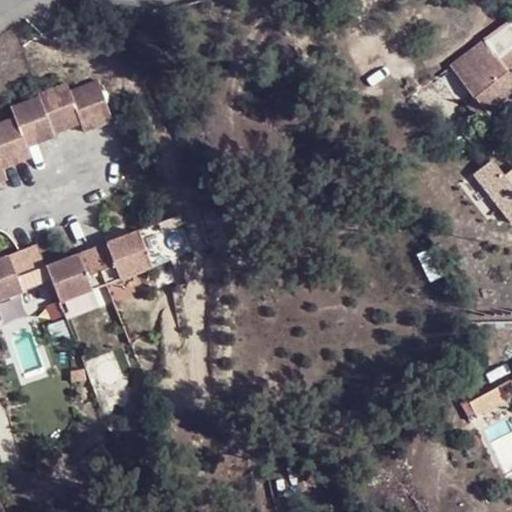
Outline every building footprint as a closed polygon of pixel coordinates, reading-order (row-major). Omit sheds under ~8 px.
[(480,44),(447,69),(473,102),(486,118),(511,97),(511,76),(508,71),(505,74),(480,44)] [(92,85),(64,96),(76,128),(79,136),(108,125),(92,85)] [(64,96),(60,87),(33,98),(34,101),(49,138),(76,128),(64,96)] [(49,138),(34,101),(6,112),(11,123),(22,152),(50,141),(49,138)] [(486,118),(473,102),(465,108),(478,124),(486,118)] [(22,152),(11,123),(0,127),(0,172),(26,163),(22,152)] [(511,170),(502,178),(490,161),(459,183),(497,235),(511,223),(511,170)] [(93,267),(104,297),(151,279),(137,243),(115,251),(115,252),(113,253),(113,254),(112,255),(112,256),(112,258),(112,259),(93,267)] [(34,251),(0,264),(0,269),(0,270),(1,270),(35,257),(34,251)] [(115,251),(90,261),(93,267),(112,259),(112,258),(112,256),(112,255),(113,254),(113,253),(115,252),(115,251)] [(0,305),(47,287),(44,279),(35,257),(1,270),(0,270),(0,269),(0,305)] [(90,261),(65,271),(67,270),(69,271),(70,271),(72,272),(73,274),(93,267),(90,261)] [(65,271),(44,279),(47,287),(58,314),(104,297),(93,267),(73,274),(72,272),(70,271),(69,271),(67,270),(65,271)] [(498,393),(470,410),(478,423),(505,407),(498,393)]
